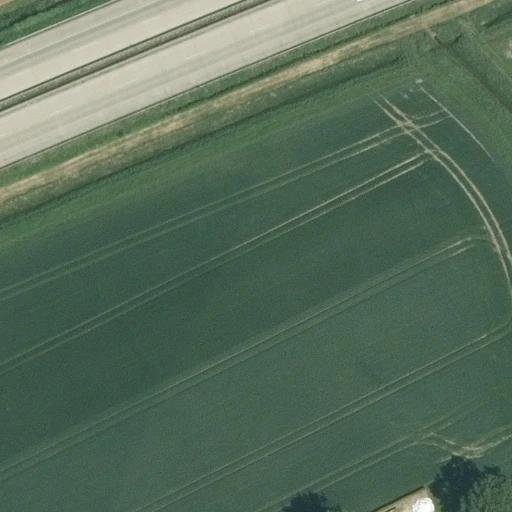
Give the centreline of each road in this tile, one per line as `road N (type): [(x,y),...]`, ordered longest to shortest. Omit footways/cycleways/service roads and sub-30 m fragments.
road 1 (motorway): [(0,143),(356,0)]
road 2 (motorway): [(187,0),(0,75)]
